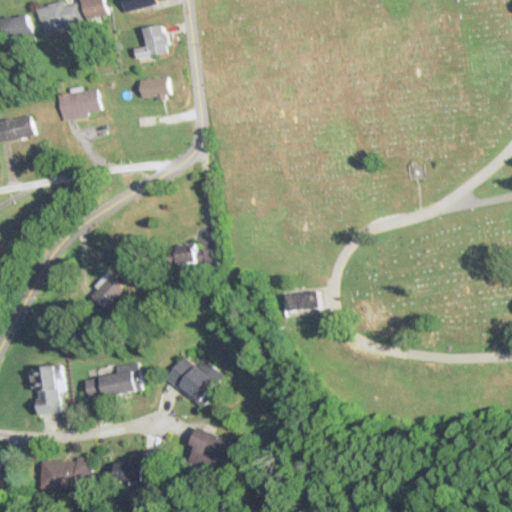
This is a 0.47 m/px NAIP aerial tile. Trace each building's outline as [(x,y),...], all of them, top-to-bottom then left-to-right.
[(81,0),(86,20),(108,15),(105,0),(81,0)] [(156,0),(122,0),(127,13),(158,3),(156,0)] [(78,2),(65,5),(64,1),(37,8),(43,33),(84,22),(78,2)] [(3,38),(30,37),(29,16),(2,18),(3,38)] [(145,29),(148,47),(135,49),(137,59),(170,54),(165,25),(145,29)] [(168,77),(140,83),(144,100),(172,94),(168,77)] [(104,112),(98,88),(59,98),(65,121),(104,112)] [(0,140),(1,145),(38,134),(32,115),(0,123),(0,140)] [(176,244),(176,263),(197,263),(197,244),(176,244)] [(91,294),(107,310),(127,289),(111,273),(91,294)] [(288,293),(319,289),(321,306),(290,309),(288,293)] [(168,378),(203,404),(224,375),(204,359),(199,366),(185,356),(168,378)] [(140,362),(117,365),(118,374),(88,378),(90,398),(144,391),(140,362)] [(62,412),(58,376),(61,376),(60,365),(33,368),(38,415),(62,412)] [(193,444),(199,446),(193,462),(224,473),(236,441),(199,428),(193,444)] [(0,478),(15,480),(17,458),(0,456),(0,478)] [(45,458),(45,489),(95,489),(95,458),(45,458)] [(118,482),(160,483),(161,463),(118,462),(118,482)]
